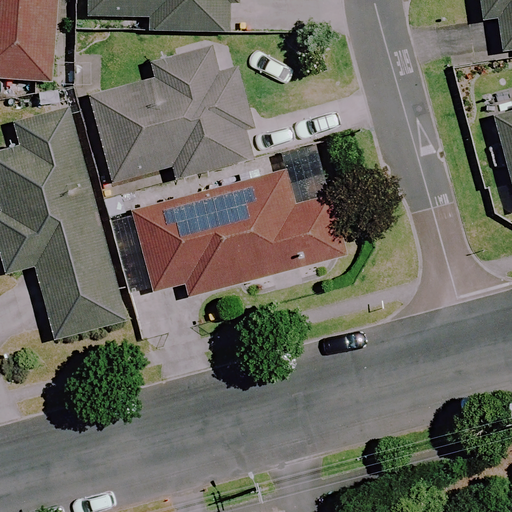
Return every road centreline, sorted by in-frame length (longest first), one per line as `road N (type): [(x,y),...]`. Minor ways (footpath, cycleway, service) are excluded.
road 1 (residential): [(0,487),(475,364)]
road 2 (residential): [(373,0),(475,364)]
